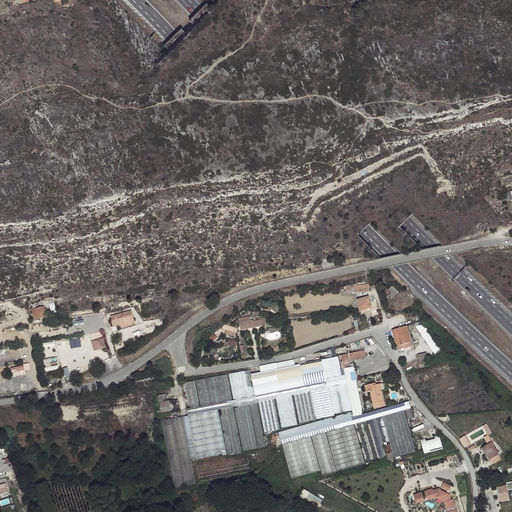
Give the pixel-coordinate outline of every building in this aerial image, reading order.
[(368,290),(367,283),(355,285),(350,286),(348,286),(349,292),(356,291),(368,290)] [(393,285),(389,289),(392,292),(389,295),(392,299),(400,292),(393,285)] [(370,307),(371,309),(377,308),(375,300),(369,302),(367,297),(356,299),(356,300),(359,308),(359,310),(370,307)] [(47,309),(54,308),(53,304),(32,309),(35,319),(46,316),(45,312),(48,311),(47,309)] [(118,325),(133,320),(131,313),(116,316),(117,318),(111,320),(112,326),(118,325)] [(239,323),(240,330),(265,325),(264,319),(251,321),(251,320),(250,320),(249,316),(239,318),(240,323),(239,323)] [(415,322),(437,353),(442,350),(424,323),(421,321),(415,322)] [(399,327),(392,329),(395,337),(397,345),(398,345),(399,349),(403,347),(403,348),(413,345),(412,341),(407,325),(399,327)] [(80,337),(70,339),(71,348),(82,346),(80,337)] [(94,339),(97,348),(104,345),(101,337),(94,339)] [(367,358),(366,350),(351,353),(352,361),(367,358)] [(419,354),(421,362),(429,360),(426,352),(419,354)] [(342,369),(344,369),(351,367),(351,366),(353,365),(352,363),(351,364),(349,354),(340,355),(342,369)] [(326,378),(342,375),(339,357),(323,360),(326,378)] [(326,383),(325,379),(321,360),(306,363),(309,384),(310,387),(326,383)] [(292,388),(308,385),(304,364),(288,367),(292,388)] [(74,366),(63,369),(65,375),(76,372),(74,366)] [(275,392),(290,388),(286,367),(270,370),(275,392)] [(345,375),(346,384),(347,383),(352,411),(358,410),(359,409),(359,408),(355,390),(355,387),(356,383),(358,380),(355,367),(351,367),(344,369),(345,375)] [(229,374),(234,400),(243,398),(249,397),(250,397),(256,396),(251,370),(229,374)] [(257,395),(273,392),(269,370),(253,373),(257,395)] [(201,406),(232,400),(227,375),(196,380),(201,406)] [(257,395),(258,402),(266,400),(267,400),(274,398),(276,398),(282,397),(284,397),(291,395),(292,395),(300,393),(302,393),(309,391),(310,391),(311,391),(326,388),(328,387),(346,384),(345,375),(342,375),(326,378),(325,379),(326,383),(310,387),(309,384),(308,385),(292,388),(290,388),(275,392),(273,392),(257,395)] [(189,409),(200,407),(194,381),(184,383),(189,409)] [(371,391),(375,408),(385,406),(382,390),(381,384),(377,384),(374,385),(374,383),(366,385),(367,392),(371,391)] [(346,384),(328,387),(332,412),(351,409),(346,384)] [(326,388),(311,391),(315,418),(331,415),(326,388)] [(300,393),(292,395),(298,423),(314,420),(308,392),(302,393),(300,393)] [(158,403),(161,413),(180,410),(178,399),(167,401),(166,394),(157,396),(158,403)] [(234,400),(232,400),(234,407),(235,406),(249,404),(250,403),(257,402),(258,402),(257,395),(256,396),(250,397),(249,397),(243,398),(242,399),(234,400)] [(282,397),(276,398),(282,429),(297,425),(292,395),(291,395),(284,397),(282,397)] [(274,398),(267,400),(273,430),(280,429),(274,398)] [(189,409),(187,409),(189,416),(203,413),(204,413),(217,410),(234,407),(232,400),(201,406),(200,407),(189,409)] [(266,400),(258,402),(264,432),(271,431),(266,400)] [(257,402),(250,403),(259,447),(266,446),(257,402)] [(364,414),(366,420),(383,416),(383,415),(411,408),(412,408),(411,402),(364,414)] [(235,406),(244,450),(257,448),(249,404),(235,406)] [(241,452),(232,407),(219,410),(228,455),(241,452)] [(411,408),(383,415),(395,457),(423,449),(411,408)] [(217,410),(204,413),(213,458),(227,455),(217,410)] [(278,432),(282,446),(295,442),(297,440),(298,439),(310,436),(311,435),(325,432),(326,431),(354,424),(355,423),(353,415),(351,412),(278,432)] [(355,423),(366,420),(364,414),(364,412),(362,414),(360,414),(353,415),(355,423)] [(212,458),(203,413),(189,416),(198,461),(212,458)] [(383,416),(366,420),(355,423),(367,464),(386,457),(385,453),(382,443),(389,441),(383,416)] [(162,421),(174,488),(195,484),(182,417),(162,421)] [(354,424),(326,431),(337,470),(364,462),(354,424)] [(460,438),(465,447),(493,433),(488,424),(460,438)] [(325,432),(311,435),(322,474),(335,470),(325,432)] [(425,454),(431,453),(443,450),(439,434),(421,439),(425,454)] [(320,473),(310,436),(298,439),(297,440),(307,476),(320,473)] [(282,446),(291,480),(305,477),(295,442),(282,446)] [(493,442),(484,447),(493,459),(501,454),(493,442)] [(387,453),(385,453),(386,457),(387,461),(394,459),(390,443),(385,445),(387,453)] [(493,459),(484,447),(483,448),(491,460),(493,459)] [(501,454),(493,459),(496,464),(504,458),(501,454)] [(0,479),(0,493),(10,490),(6,477),(0,479)] [(442,488),(450,491),(452,485),(444,481),(442,488)] [(506,485),(499,487),(500,492),(498,493),(500,501),(509,500),(508,490),(511,490),(509,483),(506,484),(506,485)] [(442,486),(426,491),(428,500),(437,497),(439,503),(445,501),(448,509),(459,506),(455,494),(452,495),(450,489),(443,491),(442,486)] [(303,489),(297,499),(317,510),(322,500),(303,489)] [(417,503),(425,500),(422,491),(414,494),(417,503)]
